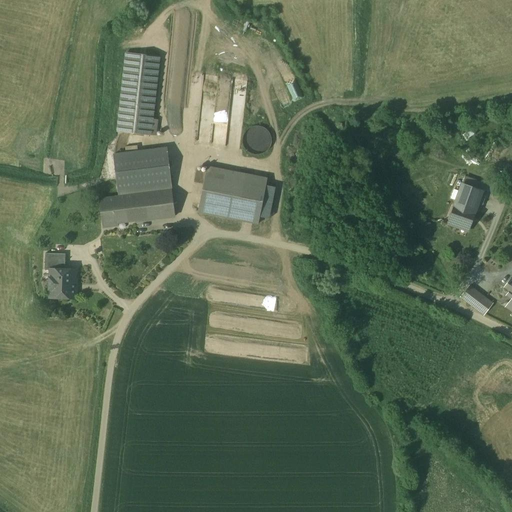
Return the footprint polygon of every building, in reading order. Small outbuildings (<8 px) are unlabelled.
[(158,67),(126,63),(118,131),(156,136),(157,120),(152,120),(158,67)] [(292,102),(275,66),(266,71),(283,106),(292,102)] [(298,84),(288,89),(295,101),(304,97),(298,84)] [(271,145),(272,139),(271,134),(268,129),(263,126),(257,125),(251,126),(246,129),(243,134),(242,140),(243,146),(247,150),(252,153),(257,155),(263,153),(268,150),(271,145)] [(167,151),(115,158),(120,197),(138,194),(136,173),(169,169),(167,151)] [(246,175),(207,167),(206,172),(204,184),(198,212),(238,220),(246,175)] [(206,172),(197,171),(194,182),(204,184),(206,172)] [(267,179),(246,175),(238,220),(259,224),(267,179)] [(120,197),(100,199),(103,227),(118,225),(118,223),(175,216),(172,190),(138,194),(120,197)] [(480,198),(460,191),(456,203),(476,210),(480,198)] [(476,210),(456,203),(449,223),(469,230),(476,210)] [(421,222),(421,238),(431,238),(431,222),(421,222)] [(66,254),(46,253),(45,270),(51,270),(51,269),(65,270),(66,254)] [(65,270),(51,269),(51,270),(51,278),(50,278),(50,279),(51,279),(50,288),(50,289),(50,293),(54,297),(76,298),(77,279),(75,279),(75,270),(65,270)] [(492,305),(469,287),(464,294),(471,299),(468,301),(485,314),(492,305)]
